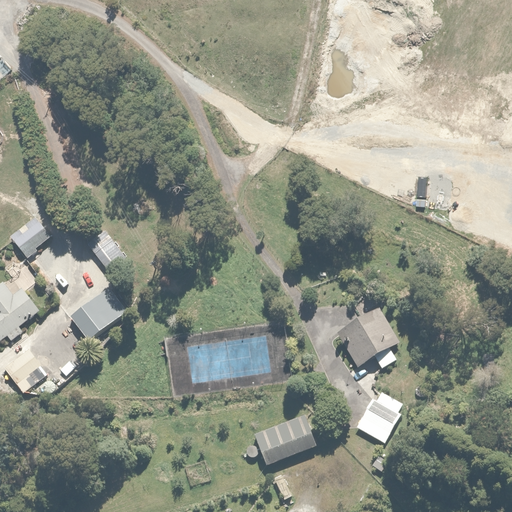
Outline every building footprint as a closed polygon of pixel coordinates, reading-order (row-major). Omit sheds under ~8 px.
[(36,249),(51,236),(34,216),(7,239),(26,262),(38,252),(36,249)] [(106,231),(88,244),(107,270),(126,257),(106,231)] [(0,342),(8,337),(11,342),(23,333),(18,326),(39,312),(20,284),(8,292),(2,283),(0,284),(0,342)] [(378,309),(335,334),(355,368),(372,358),(380,371),(397,361),(390,349),(399,344),(378,309)] [(28,378),(36,387),(49,376),(40,366),(28,378)] [(376,403),(372,400),(356,429),(384,444),(400,414),(398,413),(402,405),(381,394),(376,403)] [(304,415),(253,431),(264,466),(315,449),(304,415)] [(390,464),(380,457),(371,469),(382,477),(390,464)]
